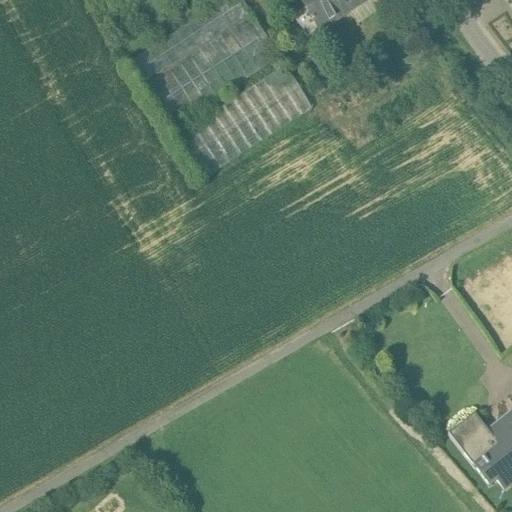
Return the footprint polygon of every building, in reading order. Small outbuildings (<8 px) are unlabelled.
[(239,0),(225,0),(131,62),(145,85),(250,16),(239,0)] [(298,0),(305,10),(319,31),(367,0),(298,0)] [(305,10),(293,18),(306,39),(319,31),(305,10)] [(250,16),(145,85),(174,128),(279,60),(250,16)] [(283,67),(178,135),(207,179),(312,110),(283,67)] [(511,411),(486,432),(473,416),(447,436),(487,488),(496,482),(503,491),(511,483),(511,411)]
